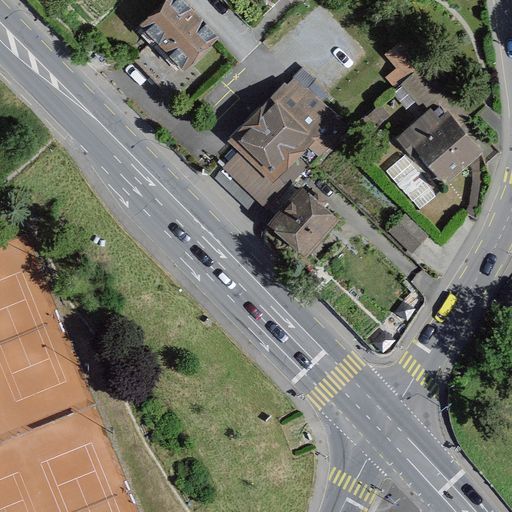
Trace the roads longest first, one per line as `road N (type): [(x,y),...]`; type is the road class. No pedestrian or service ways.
road 1 (primary): [(0,25),(381,424)]
road 2 (unclassified): [(381,424),(511,202)]
